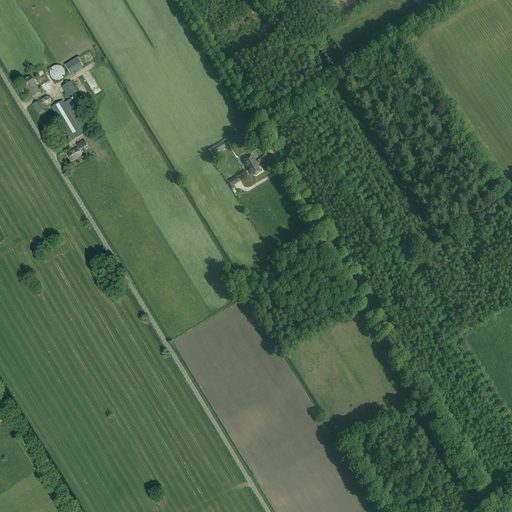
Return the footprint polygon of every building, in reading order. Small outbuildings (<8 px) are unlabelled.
[(92,46),(88,49),(95,59),(99,56),(92,46)] [(77,53),(81,62),(85,60),(84,58),(86,56),(82,47),(78,48),(80,52),(77,53)] [(70,74),(83,66),(77,57),(64,65),(70,74)] [(50,73),(50,74),(50,75),(50,76),(51,77),(51,78),(52,79),(53,79),(53,80),(54,80),(55,80),(56,81),(57,81),(59,81),(59,80),(60,80),(61,80),(62,79),(63,78),(63,77),(64,77),(64,76),(64,75),(65,75),(65,74),(65,73),(65,72),(64,71),(64,70),(64,69),(63,69),(62,68),(62,67),(61,67),(60,66),(59,66),(58,66),(57,66),(56,66),(55,66),(54,66),(53,67),(52,67),(52,68),(51,69),(50,70),(50,71),(50,72),(50,73)] [(40,85),(48,80),(45,75),(36,80),(40,85)] [(41,92),(35,83),(31,76),(21,81),(26,89),(31,98),(41,92)] [(62,87),(68,97),(77,92),(71,81),(62,87)] [(47,106),(51,104),(51,98),(46,96),(42,99),(42,104),(47,106)] [(80,130),(87,126),(71,99),(64,103),(63,100),(51,107),(71,142),(83,135),(80,130)] [(39,101),(32,105),(38,115),(45,111),(39,101)] [(78,148),(76,149),(67,154),(71,161),(80,156),(80,155),(82,154),(79,150),(84,147),(84,148),(87,146),(83,139),(75,143),(78,148)] [(225,147),(222,142),(212,148),(215,153),(225,147)] [(253,155),(243,161),(248,168),(253,176),(261,171),(257,165),(258,164),(253,155)] [(239,159),(227,167),(230,171),(242,164),(239,159)]
